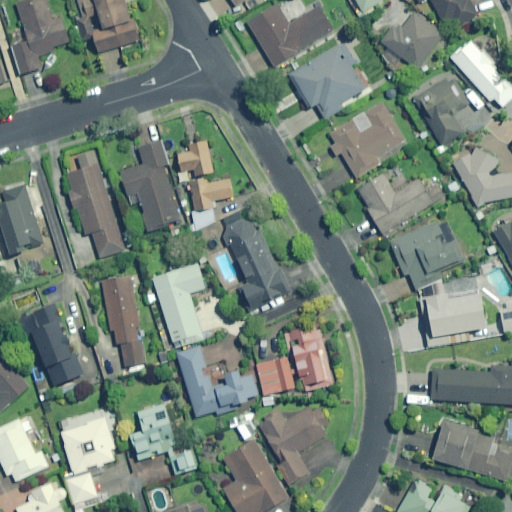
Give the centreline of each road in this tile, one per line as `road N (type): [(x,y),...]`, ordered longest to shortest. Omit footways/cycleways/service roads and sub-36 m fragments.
road 1 (residential): [(217,63),(367,314),(381,392),(376,442),(340,511)]
road 2 (residential): [(0,136),(217,63)]
